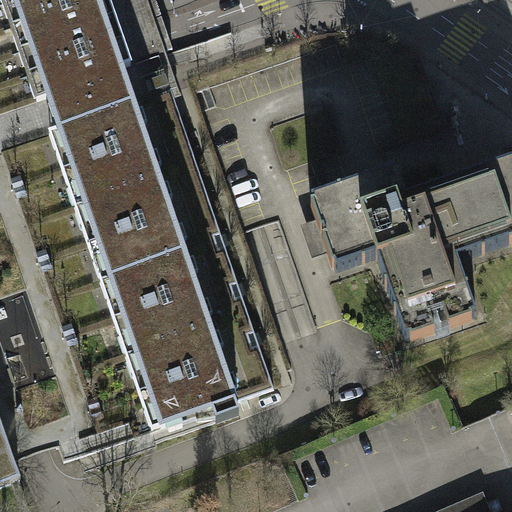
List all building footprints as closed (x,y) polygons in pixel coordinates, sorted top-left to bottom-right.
[(17,0),(4,5),(20,53),(115,20),(108,0),(17,0)] [(133,106),(134,105),(172,92),(174,100),(182,98),(161,36),(150,3),(148,0),(108,0),(115,20),(132,69),(122,73),(126,87),(133,106)] [(52,112),(58,131),(133,106),(126,87),(122,73),(132,69),(115,20),(20,53),(37,102),(47,99),(52,112)] [(211,329),(237,404),(274,391),(259,347),(253,349),(248,336),(255,334),(242,298),(236,300),(231,287),(238,285),(226,248),(219,251),(214,238),(221,236),(174,100),(172,92),(134,105),(160,181),(185,255),(211,329)] [(67,189),(75,210),(160,181),(134,105),(133,106),(58,131),(49,134),(57,157),(66,154),(77,185),(67,189)] [(511,164),(406,200),(398,177),(396,178),(394,173),(311,201),(313,206),(311,207),(316,221),(327,254),(332,269),(334,268),(336,273),(376,259),(404,342),(410,340),(411,342),(435,334),(430,318),(443,314),(448,329),(472,321),(472,319),(476,317),(458,263),(511,244),(511,164)] [(93,263),(100,284),(185,255),(160,181),(75,210),(82,231),(92,228),(102,259),(93,263)] [(327,254),(316,221),(301,226),(312,259),(327,254)] [(118,337),(126,358),(211,329),(185,255),(100,284),(108,306),(117,303),(128,334),(118,337)] [(237,404),(211,329),(126,358),(133,380),(142,376),(153,407),(144,411),(151,433),(212,412),(216,424),(240,416),(235,404),(237,404)] [(0,488),(21,482),(0,422),(0,488)] [(491,511),(483,493),(438,511),(491,511)]
